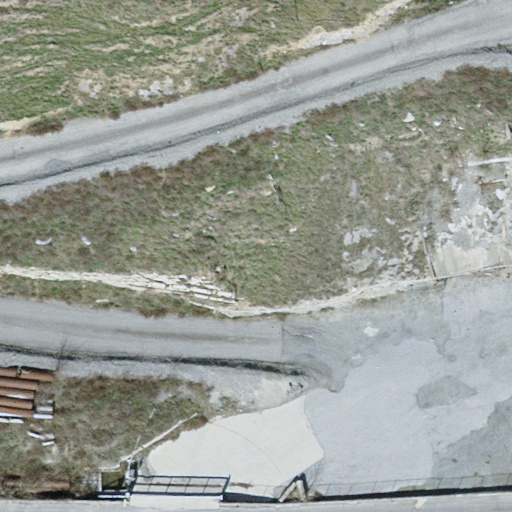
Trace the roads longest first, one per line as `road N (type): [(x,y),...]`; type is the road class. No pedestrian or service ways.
road 1 (track): [(0,165),(116,143),(392,46),(511,15)]
road 2 (track): [(511,296),(377,326),(255,337),(98,328),(0,310)]
